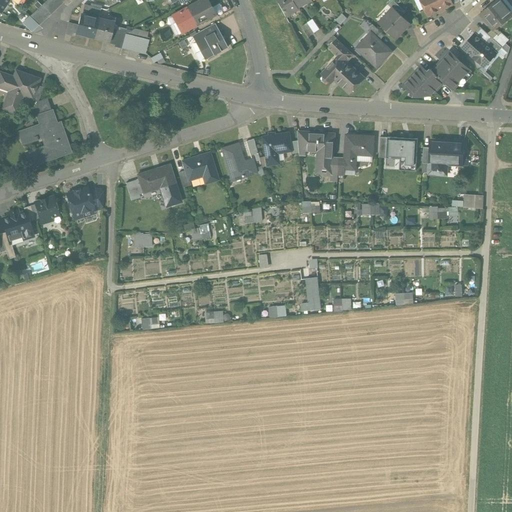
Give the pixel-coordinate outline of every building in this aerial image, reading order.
[(47,0),(30,17),(39,26),(66,0),(47,0)] [(176,23),(173,24),(178,34),(196,25),(196,26),(216,16),(207,0),(202,0),(172,15),(176,23)] [(293,0),(275,0),(285,17),(299,9),(298,7),(293,0)] [(392,9),(401,17),(405,12),(392,0),(388,5),(392,9)] [(449,0),(422,0),(430,16),(452,5),(449,0)] [(494,4),(482,14),(494,29),(509,17),(497,2),(494,4)] [(76,34),(93,38),(98,19),(101,9),(84,5),(78,26),(76,34)] [(381,25),(396,39),(409,24),(401,17),(392,9),(385,17),(387,18),(381,25)] [(342,15),(336,21),(340,25),(347,19),(342,15)] [(98,19),(93,38),(115,44),(118,33),(112,31),(114,23),(98,19)] [(312,20),(307,23),(314,33),(319,30),(312,20)] [(307,23),(302,27),(309,37),(314,33),(307,23)] [(72,33),(76,34),(78,26),(68,24),(65,34),(71,36),(72,33)] [(194,43),(218,31),(214,24),(191,37),(194,43)] [(368,31),(370,33),(371,33),(378,40),(383,35),(373,25),(368,31)] [(145,54),(151,55),(155,32),(151,31),(150,35),(142,33),(141,38),(148,40),(145,54)] [(194,43),(203,61),(227,48),(218,31),(194,43)] [(141,38),(118,33),(115,44),(115,47),(145,54),(148,40),(141,38)] [(356,49),(377,68),(392,52),(378,40),(371,33),(370,33),(356,49)] [(487,46),(475,34),(463,48),(483,66),(495,54),(495,53),(487,46)] [(493,39),(487,46),(495,53),(495,54),(496,55),(502,48),(493,39)] [(337,40),(329,49),(340,59),(345,64),(346,63),(354,55),(337,40)] [(187,47),(184,41),(179,44),(182,50),(187,47)] [(432,71),(444,82),(453,90),(470,71),(450,52),(432,71)] [(160,53),(151,59),(153,64),(157,62),(159,65),(166,63),(160,53)] [(330,65),(322,74),(322,80),(326,83),(331,83),(335,79),(340,83),(339,84),(349,94),(350,93),(349,91),(361,78),(363,80),(364,78),(354,69),(353,70),(346,63),(345,64),(340,59),(332,67),(330,65)] [(427,73),(420,67),(403,86),(415,96),(423,97),(423,95),(432,96),(444,82),(432,71),(431,70),(427,73)] [(0,87),(10,91),(4,109),(15,113),(22,93),(32,96),(33,97),(37,86),(39,79),(21,73),(19,80),(0,73),(0,87)] [(43,88),(37,86),(33,97),(32,96),(31,99),(38,102),(38,101),(43,88)] [(32,117),(38,116),(37,114),(51,110),(47,98),(38,101),(38,102),(32,117)] [(29,153),(33,165),(70,152),(60,123),(56,124),(51,110),(37,114),(38,116),(41,124),(21,130),(25,142),(42,136),(46,147),(29,153)] [(334,134),(306,132),(306,133),(305,150),(322,152),(321,166),(331,166),(332,166),(333,157),(334,134)] [(288,133),(263,137),(268,165),(279,164),(277,153),(291,151),(290,142),(288,133)] [(306,133),(297,133),(298,141),(299,153),(305,152),(305,150),(306,133)] [(344,158),(344,169),(345,169),(355,170),(356,155),(372,156),(374,136),(346,135),(344,158)] [(417,139),(387,138),(387,140),(386,156),(386,158),(404,159),(404,170),(416,171),(417,139)] [(253,139),(246,142),(250,155),(257,153),(253,139)] [(379,139),(379,155),(386,156),(387,140),(379,139)] [(463,142),(431,140),(430,148),(429,174),(440,174),(440,169),(446,169),(446,165),(462,166),(463,142)] [(291,151),(291,154),(299,153),(298,141),(290,142),(291,151)] [(238,144),(221,149),(231,179),(242,176),(243,177),(256,173),(252,160),(243,162),(238,144)] [(422,173),(429,174),(430,148),(423,148),(422,173)] [(205,184),(218,180),(209,153),(182,161),(185,171),(188,181),(189,181),(203,176),(205,184)] [(170,165),(137,175),(139,180),(143,194),(159,188),(165,207),(181,202),(175,185),(176,185),(170,165)] [(178,173),(183,187),(190,185),(189,181),(188,181),(185,171),(178,173)] [(143,194),(139,180),(125,184),(131,201),(140,198),(139,195),(143,194)] [(87,188),(66,194),(69,202),(68,205),(69,208),(71,209),(73,217),(80,215),(83,216),(95,213),(93,206),(88,192),(87,188)] [(95,190),(88,192),(93,206),(97,205),(102,205),(103,190),(95,190)] [(478,196),(465,195),(464,208),(482,209),(483,200),(477,200),(478,196)] [(55,205),(53,199),(50,198),(37,202),(36,205),(40,218),(41,222),(43,223),(50,221),(52,218),(52,217),(58,215),(59,213),(57,206),(55,205)] [(321,212),(320,201),(303,202),(303,213),(321,212)] [(363,214),(379,214),(380,204),(363,203),(363,214)] [(36,205),(30,206),(34,220),(40,218),(36,205)] [(24,208),(25,212),(28,221),(34,220),(30,206),(24,208)] [(430,219),(448,218),(448,207),(429,207),(430,219)] [(244,210),(244,223),(262,222),(261,209),(244,210)] [(18,214),(17,210),(7,213),(8,217),(2,219),(6,233),(7,237),(9,237),(20,233),(22,240),(33,237),(28,221),(25,212),(18,214)] [(192,228),(193,239),(210,238),(210,231),(216,231),(215,223),(200,224),(200,228),(192,228)] [(7,237),(6,233),(0,234),(6,251),(13,249),(9,237),(7,237)] [(134,247),(153,246),(152,233),(134,234),(134,247)] [(268,254),(259,254),(259,267),(268,267),(268,254)] [(317,278),(306,279),(308,303),(301,303),(302,311),(320,310),(317,278)] [(396,304),(414,304),(413,292),(396,293),(396,304)] [(352,309),(352,298),(334,298),(334,304),(343,304),(343,309),(352,309)] [(269,306),(269,317),(287,316),(286,305),(269,306)] [(205,311),(206,323),(224,322),(223,310),(205,311)] [(159,317),(141,318),(142,329),(159,328),(159,317)]
